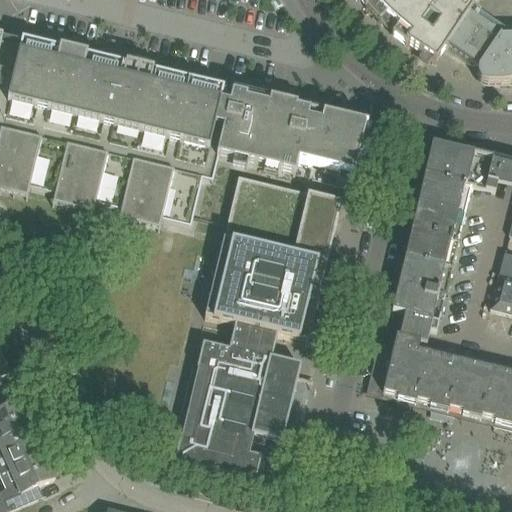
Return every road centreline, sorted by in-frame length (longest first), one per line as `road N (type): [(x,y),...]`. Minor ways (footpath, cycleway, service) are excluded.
road 1 (residential): [(313,511),(413,109)]
road 2 (residential): [(199,511),(140,493),(100,463),(0,241)]
road 3 (residential): [(413,109),(342,55),(306,0)]
